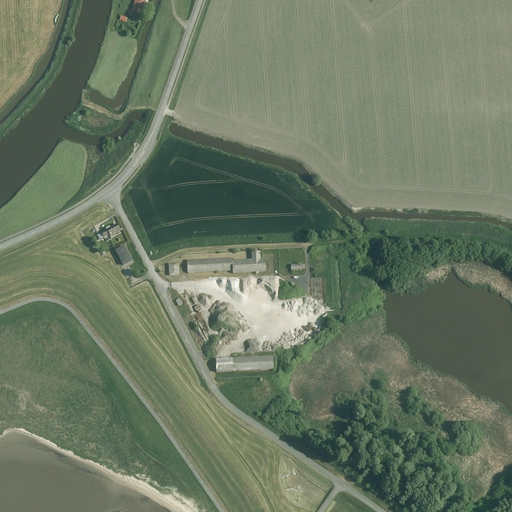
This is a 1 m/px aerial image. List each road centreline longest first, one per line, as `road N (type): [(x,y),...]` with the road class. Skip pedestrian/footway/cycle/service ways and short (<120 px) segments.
road 1 (residential): [(380,511),(218,394),(108,192)]
road 2 (track): [(221,511),(77,315),(49,299),(0,313)]
road 3 (residential): [(108,192),(150,136),(200,0)]
road 4 (residential): [(0,247),(108,192)]
